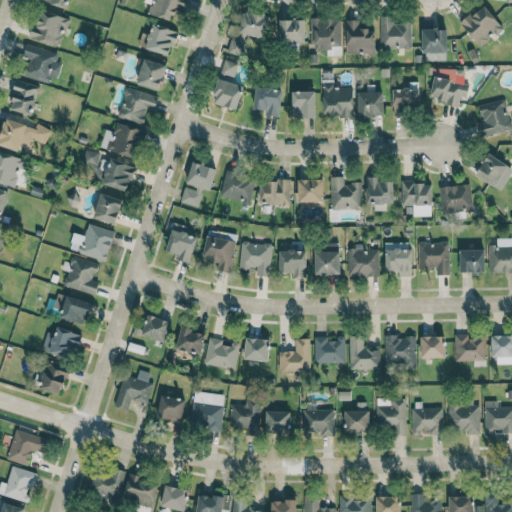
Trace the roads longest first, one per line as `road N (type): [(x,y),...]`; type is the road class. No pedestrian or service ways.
road 1 (residential): [(64,511),(219,0)]
road 2 (residential): [(0,399),(193,458),(303,472),(511,463)]
road 3 (residential): [(180,118),(297,152),(439,148)]
road 4 (residential): [(133,265),(209,294),(298,312),(356,310)]
road 5 (residential): [(356,310),(511,303)]
